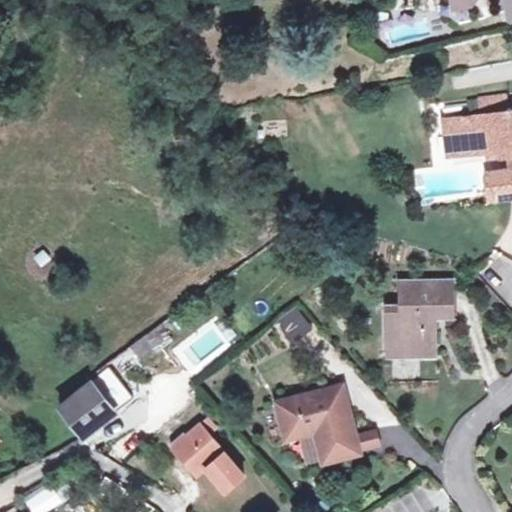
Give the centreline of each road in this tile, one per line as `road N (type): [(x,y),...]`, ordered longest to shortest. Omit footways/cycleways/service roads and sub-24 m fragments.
road 1 (residential): [(175,511),(143,479),(85,449),(0,489)]
road 2 (residential): [(479,511),(460,461),(466,441),(511,401)]
